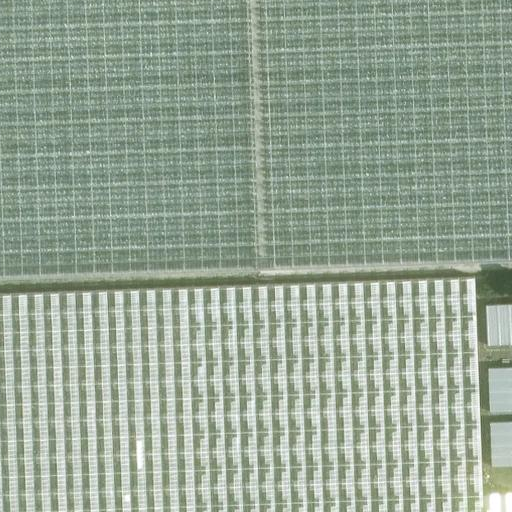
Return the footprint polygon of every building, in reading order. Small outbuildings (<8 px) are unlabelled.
[(511,0),(0,0),(0,277),(453,262),(511,259),(511,0)] [(0,511),(511,511),(511,491),(481,492),(474,277),(0,293),(0,511)] [(486,345),(511,343),(511,302),(484,304),(486,345)] [(511,410),(511,365),(487,367),(488,412),(511,410)] [(490,465),(511,464),(511,419),(489,421),(490,465)]
